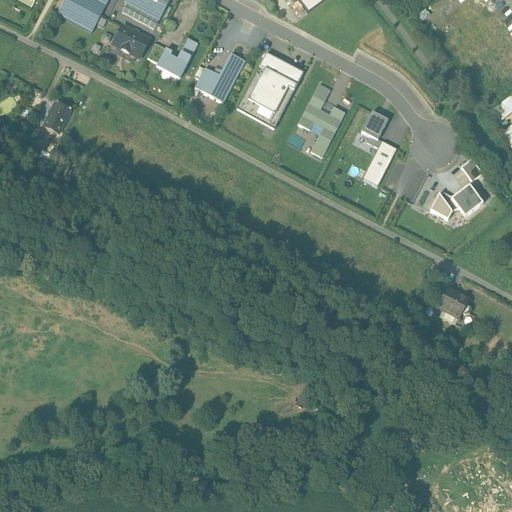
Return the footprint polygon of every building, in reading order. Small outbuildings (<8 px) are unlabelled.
[(15,0),(31,8),(35,0),(15,0)] [(65,0),(57,16),(92,34),(109,0),(65,0)] [(170,0),(125,0),(124,3),(159,22),(170,0)] [(327,0),(297,0),(308,14),(327,0)] [(149,41),(123,27),(119,34),(118,35),(117,37),(116,40),(119,42),(116,47),(121,50),(123,52),(125,53),(127,54),(130,55),(139,60),(149,41)] [(197,45),(188,41),(183,50),(192,55),(197,46),(197,45)] [(165,51),(155,45),(147,60),(158,65),(165,51)] [(177,61),(170,57),(172,54),(165,51),(158,65),(156,68),(179,81),(192,55),(183,50),(177,61)] [(217,77),(205,70),(199,81),(195,89),(223,104),(245,64),(230,56),(220,76),(217,77)] [(238,111),(274,130),(303,75),(266,56),(238,111)] [(205,71),(199,68),(194,79),(199,81),(205,71)] [(499,122),(511,113),(511,96),(491,111),(499,122)] [(334,109),(330,117),(320,112),(324,105),(312,99),(298,126),(310,132),(313,125),(323,129),(316,143),(316,145),(326,150),(344,117),(344,115),(344,114),(334,109)] [(69,113),(54,106),(44,127),(59,134),(69,113)] [(387,122),(372,114),(361,134),(369,138),(366,143),(379,150),(382,143),(378,141),(387,122)] [(511,124),(501,132),(510,145),(511,143),(511,124)] [(379,150),(363,179),(377,186),(396,151),(382,143),(379,150)] [(51,156),(41,151),(37,161),(47,165),(51,156)] [(483,175),(472,160),(461,168),(472,183),(483,175)] [(453,198),(451,200),(458,210),(465,218),(483,204),(469,186),(453,198)] [(453,198),(442,193),(439,194),(430,211),(448,221),(452,212),(458,210),(451,200),(453,198)] [(447,289),(438,307),(459,318),(462,313),(466,315),(469,314),(471,311),(470,308),(466,305),(469,300),(447,289)] [(423,344),(419,341),(414,347),(418,350),(420,349),(423,344)] [(430,348),(423,344),(420,349),(426,354),(430,348)] [(477,478),(489,500),(507,487),(497,473),(491,476),(488,472),(477,478)]
